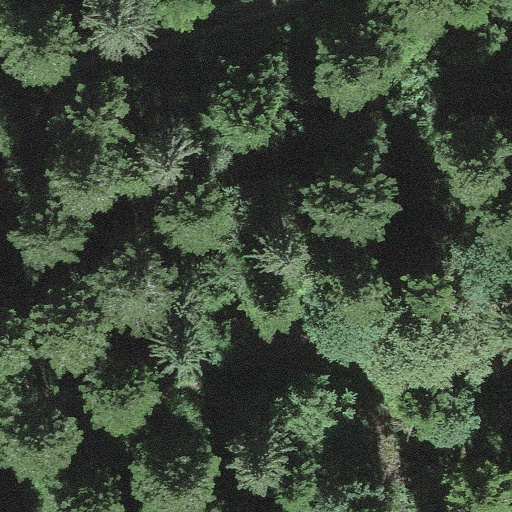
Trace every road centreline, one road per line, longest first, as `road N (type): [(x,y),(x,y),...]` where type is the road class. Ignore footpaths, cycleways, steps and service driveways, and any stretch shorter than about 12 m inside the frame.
road 1 (track): [(511,369),(292,351),(229,368),(0,484)]
road 2 (track): [(0,66),(130,47),(287,0)]
